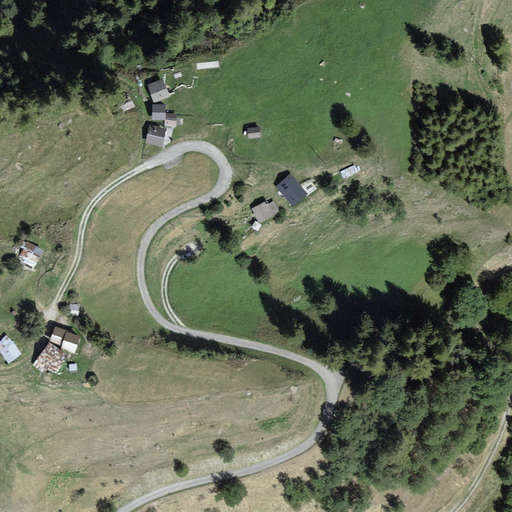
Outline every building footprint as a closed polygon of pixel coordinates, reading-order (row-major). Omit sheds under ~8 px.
[(165,78),(148,84),(154,101),(171,95),(165,78)] [(164,105),(153,105),(153,118),(165,118),(164,105)] [(178,114),(166,113),(165,125),(177,126),(178,114)] [(168,129),(150,125),(147,143),(165,146),(168,129)] [(260,126),(248,128),(249,138),(262,136),(260,126)] [(294,175),(281,188),(297,205),(310,193),(294,175)] [(267,200),(254,209),(264,222),(283,209),(276,200),(270,204),(267,200)] [(19,257),(35,265),(44,246),(28,239),(19,257)] [(81,335),(55,327),(50,342),(76,351),(81,335)] [(10,336),(0,343),(0,349),(10,363),(23,354),(10,336)] [(70,356),(50,342),(34,365),(54,379),(70,356)]
